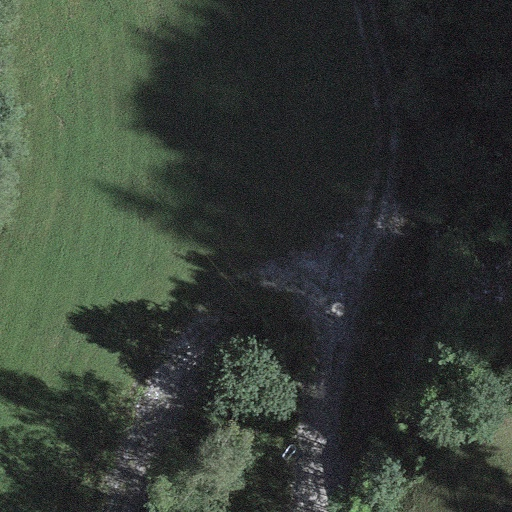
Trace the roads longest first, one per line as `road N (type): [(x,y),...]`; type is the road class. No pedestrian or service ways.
road 1 (track): [(357,0),(387,146),(334,366),(321,511)]
road 2 (track): [(117,511),(166,378),(210,309),(254,284),(289,281),(316,295),(341,338)]
